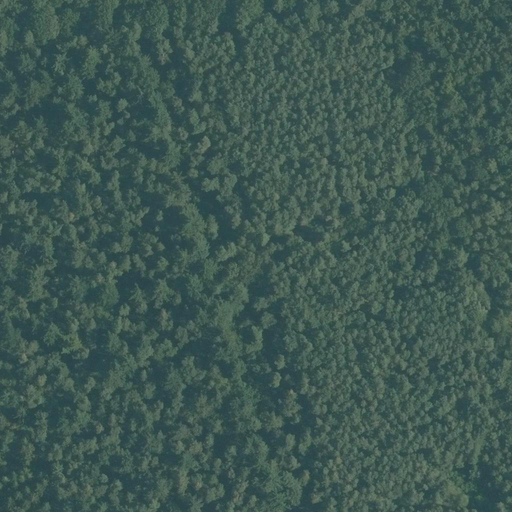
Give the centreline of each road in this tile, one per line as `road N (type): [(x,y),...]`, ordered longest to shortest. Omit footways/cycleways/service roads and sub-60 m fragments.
road 1 (track): [(132,0),(284,511)]
road 2 (track): [(57,511),(0,335)]
road 3 (track): [(0,21),(144,5)]
